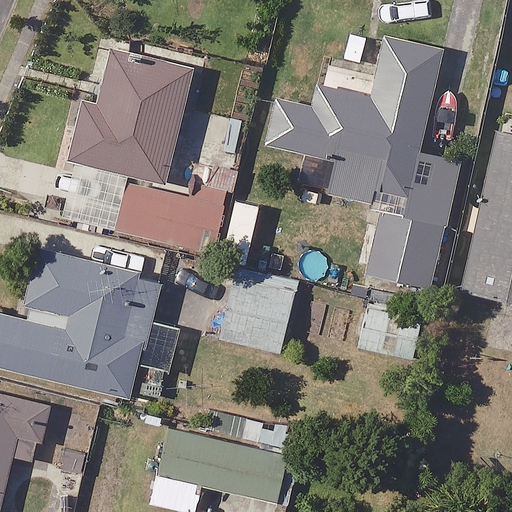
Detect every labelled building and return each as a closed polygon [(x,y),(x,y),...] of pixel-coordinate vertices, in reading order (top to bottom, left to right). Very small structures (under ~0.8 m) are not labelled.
[(422,38),(376,28),(367,67),(322,57),(314,92),(278,84),(266,137),(309,147),(302,178),(385,196),(369,269),(431,283),(460,155),(419,146),(439,56),(419,52),(422,38)] [(192,63),(111,44),(98,99),(85,96),(73,149),(79,151),(65,210),(211,245),(221,201),(163,188),(192,63)] [(511,127),(498,124),(463,283),(511,293),(511,127)] [(165,259),(41,228),(20,310),(0,305),(0,358),(132,392),(165,259)] [(298,275),(236,261),(220,333),(282,347),(298,275)] [(425,298),(369,286),(358,341),(413,352),(425,298)] [(51,391),(0,378),(0,496),(11,451),(34,456),(51,391)] [(306,419),(249,406),(241,439),(170,422),(152,497),(195,508),(202,479),(287,499),(306,419)]
